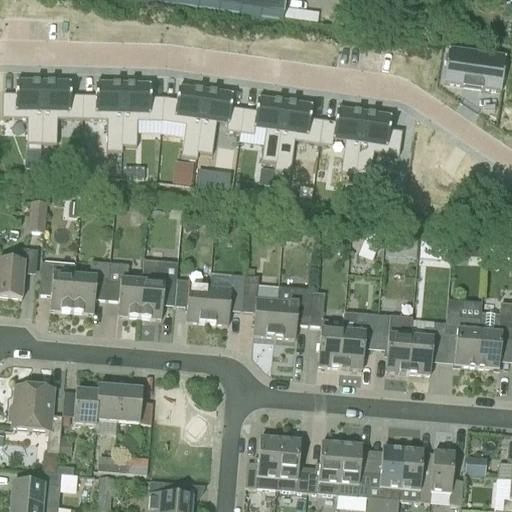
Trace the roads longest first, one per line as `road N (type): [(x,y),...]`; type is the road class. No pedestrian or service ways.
road 1 (residential): [(10,55),(172,58),(406,90),(511,159)]
road 2 (residential): [(232,400),(511,422)]
road 3 (residential): [(232,400),(220,366),(0,348)]
